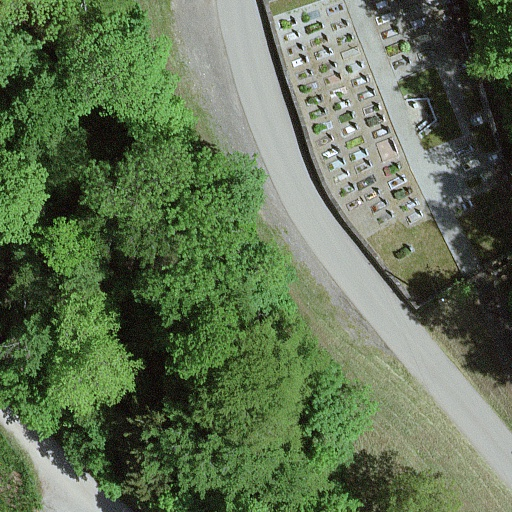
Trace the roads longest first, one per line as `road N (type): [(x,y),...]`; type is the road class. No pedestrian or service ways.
road 1 (unclassified): [(511,478),(325,236),(282,150),(240,0)]
road 2 (track): [(106,511),(81,498),(0,403)]
